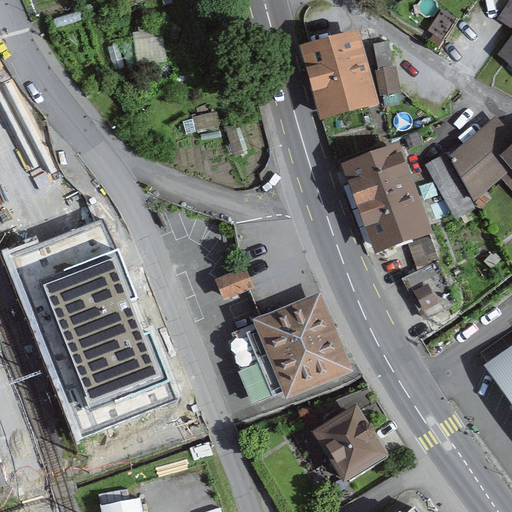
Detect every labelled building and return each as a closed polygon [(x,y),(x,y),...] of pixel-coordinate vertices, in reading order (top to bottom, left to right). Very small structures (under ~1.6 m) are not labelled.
[(511,27),(493,54),(511,67),(511,27)] [(351,39),(299,55),(322,130),(375,114),(351,39)] [(399,67),(379,68),(380,91),(400,90),(399,67)] [(511,196),(511,131),(482,154),(466,134),(431,160),(458,194),(491,169),(511,196)] [(346,259),(412,239),(382,150),(314,172),(346,259)] [(176,402),(105,218),(9,255),(80,439),(176,402)] [(432,267),(411,277),(426,308),(447,298),(432,267)] [(252,277),(223,284),(225,294),(255,286),(252,277)] [(262,407),(330,379),(297,302),(230,330),(262,407)] [(511,404),(511,348),(486,367),(511,404)] [(343,486),(390,459),(361,409),(313,436),(343,486)] [(0,488),(8,485),(0,463),(0,488)] [(143,511),(141,498),(101,506),(102,511),(143,511)]
